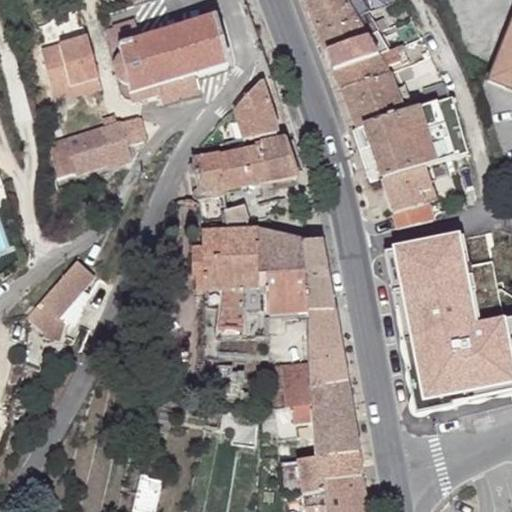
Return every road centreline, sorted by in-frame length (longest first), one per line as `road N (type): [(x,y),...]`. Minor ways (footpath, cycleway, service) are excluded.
road 1 (primary): [(265,0),(329,171),(396,497)]
road 2 (residential): [(7,511),(77,385),(190,139),(212,113)]
road 3 (unknown): [(423,0),(474,89),(498,169),(501,214),(489,224),(347,257)]
road 4 (residential): [(212,113),(173,123),(141,159),(97,237),(0,308)]
road 5 (residential): [(212,113),(242,75),(245,53),(226,0)]
road 6 (tertiary): [(396,497),(511,446)]
